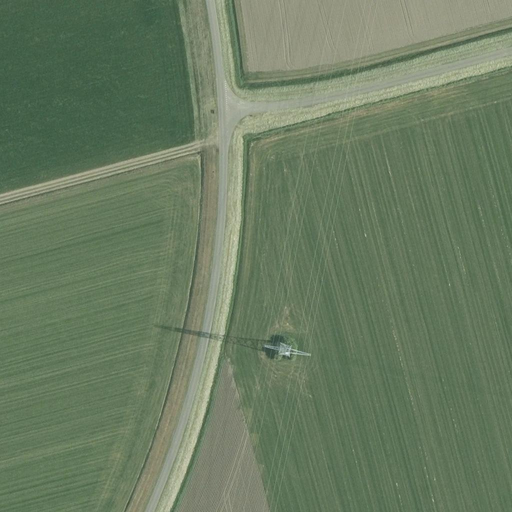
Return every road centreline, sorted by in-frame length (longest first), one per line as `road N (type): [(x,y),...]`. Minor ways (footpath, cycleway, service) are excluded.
road 1 (unclassified): [(148,511),(208,318),(222,110)]
road 2 (unclassified): [(511,51),(347,94),(222,110)]
